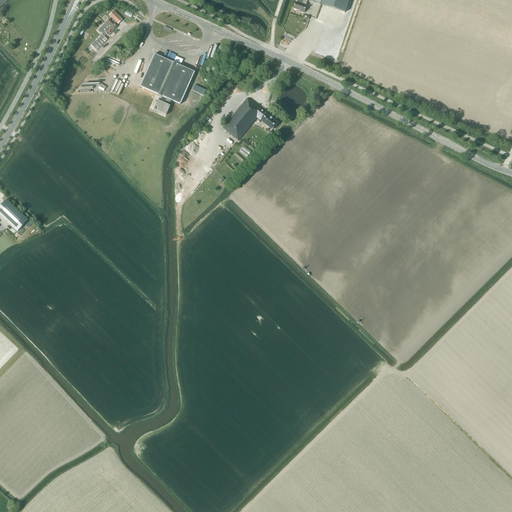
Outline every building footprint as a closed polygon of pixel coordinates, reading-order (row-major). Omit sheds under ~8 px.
[(295,2),(293,8),(298,10),(298,11),(304,13),(307,5),(306,5),(307,0),(308,0),(320,4),(321,0),(299,0),(298,3),(295,2)] [(321,0),(320,4),(345,13),(349,0),(321,0)] [(107,21),(105,24),(112,32),(116,28),(115,26),(117,23),(118,24),(120,21),(122,20),(114,12),(113,13),(110,16),(113,19),(111,21),(109,20),(107,21)] [(100,28),(98,31),(100,33),(102,33),(105,36),(107,34),(108,36),(112,32),(105,24),(103,26),(100,28)] [(101,34),(91,45),(96,51),(107,40),(101,34)] [(140,86),(166,98),(164,103),(158,100),(153,110),(166,115),(170,106),(169,105),(171,100),(181,104),(195,72),(154,54),(140,86)] [(120,80),(115,92),(120,95),(125,82),(120,80)] [(273,130),(278,124),(264,113),(246,99),(235,113),(223,129),(238,141),(245,133),(257,118),(268,127),(273,130)] [(240,151),(247,157),(251,152),(245,146),(240,151)] [(6,200),(0,206),(0,215),(17,232),(28,220),(6,200)]
